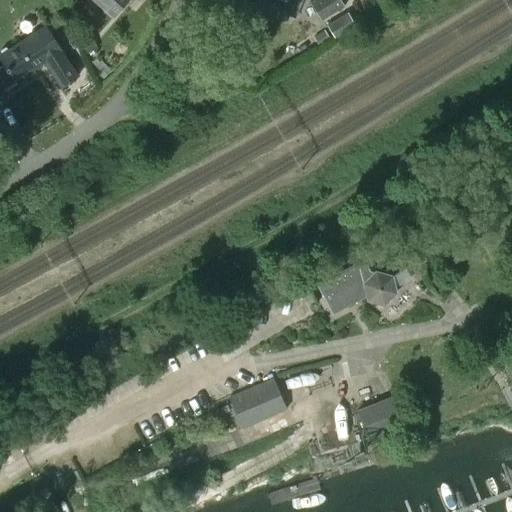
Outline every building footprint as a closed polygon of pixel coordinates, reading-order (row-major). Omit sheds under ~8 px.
[(96,0),(114,16),(127,0),(96,0)] [(260,0),(260,1),(278,9),(281,0),(298,7),(301,0),(260,0)] [(311,0),(309,2),(320,21),(323,19),(326,24),(335,38),(356,25),(347,11),(346,12),(343,7),(345,6),(341,0),(311,0)] [(0,96),(4,94),(1,90),(15,81),(13,78),(30,66),(32,69),(44,62),(61,87),(78,76),(61,50),(62,50),(46,25),(0,55),(0,58),(3,64),(0,65),(0,96)] [(366,296),(367,295),(368,299),(377,302),(383,304),(394,293),(393,288),(391,278),(406,270),(405,269),(389,277),(386,276),(370,271),(364,260),(317,285),(332,313),(332,314),(366,296)] [(495,364),(507,357),(507,356),(510,354),(508,349),(504,343),(500,345),(499,344),(487,352),(495,364)] [(272,377),(258,383),(227,396),(239,426),(284,408),(272,377)] [(405,424),(393,397),(356,413),(368,441),(405,424)]
